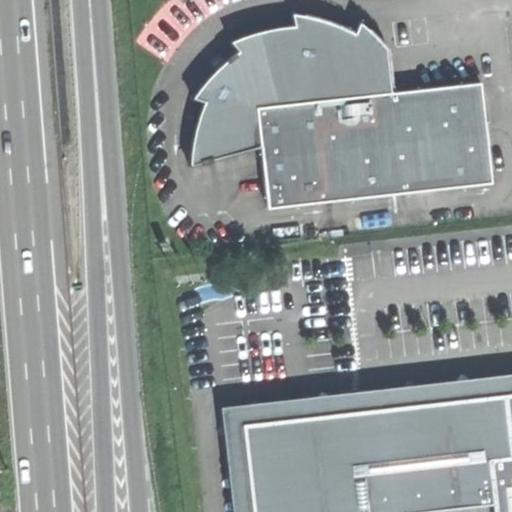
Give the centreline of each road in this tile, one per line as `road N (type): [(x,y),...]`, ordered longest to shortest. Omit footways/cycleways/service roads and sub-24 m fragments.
road 1 (trunk): [(139,511),(101,30),(90,0)]
road 2 (trunk): [(43,511),(5,0)]
road 3 (trunk): [(103,511),(82,29),(89,0)]
